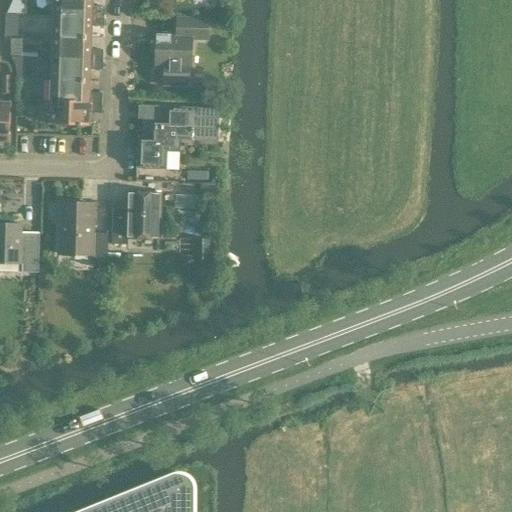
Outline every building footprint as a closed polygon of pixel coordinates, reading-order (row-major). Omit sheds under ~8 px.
[(53,0),(53,16),(104,17),(104,6),(89,6),(89,0),(53,0)] [(12,4),(11,4),(7,13),(8,13),(26,14),(26,5),(12,4)] [(53,16),(53,37),(88,37),(89,26),(103,26),(104,17),(53,16)] [(155,52),(154,69),(163,69),(163,87),(188,87),(188,70),(190,70),(191,41),(209,41),(210,18),(176,17),(175,36),(151,36),(150,52),(155,52)] [(53,37),(52,58),(102,59),(103,49),(88,49),(88,37),(53,37)] [(11,39),(10,54),(10,56),(12,56),(21,57),(36,58),(38,58),(38,53),(21,53),(22,40),(11,39)] [(52,58),(51,80),(87,81),(87,68),(102,69),(102,59),(52,58)] [(18,70),(15,70),(16,74),(17,79),(26,79),(26,70),(18,70)] [(1,93),(10,93),(11,76),(2,75),(1,93)] [(51,80),(51,101),(101,103),(101,93),(86,92),(87,81),(51,80)] [(86,112),(101,112),(101,103),(51,101),(50,123),(85,124),(86,112)] [(0,102),(0,138),(9,139),(10,103),(0,102)] [(136,169),(163,170),(166,170),(167,151),(179,152),(180,140),(217,142),(219,110),(165,108),(164,122),(149,121),(149,136),(137,135),(136,169)] [(158,240),(160,195),(128,194),(127,210),(113,209),(111,245),(127,246),(127,238),(158,240)] [(107,266),(108,233),(94,232),(94,204),(60,203),(58,254),(93,255),(92,266),(107,266)] [(38,274),(39,234),(20,234),(21,226),(0,225),(0,264),(21,265),(21,273),(38,274)] [(194,511),(195,487),(195,486),(194,484),(194,483),(193,482),(192,481),(192,479),(191,478),(190,477),(189,476),(188,476),(187,475),(185,474),(184,474),(183,473),(181,473),(180,473),(179,473),(177,473),(176,473),(174,474),(172,475),(79,511),(194,511)]
